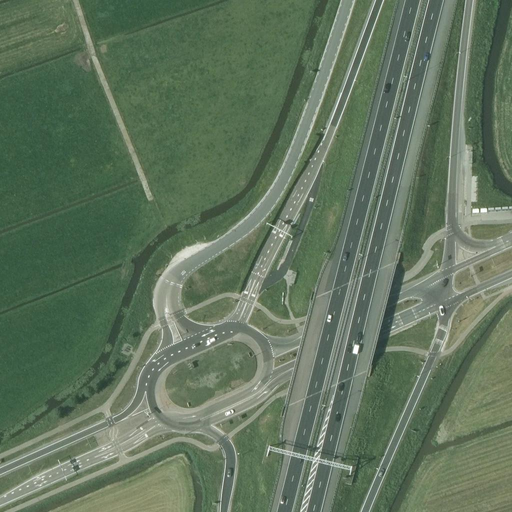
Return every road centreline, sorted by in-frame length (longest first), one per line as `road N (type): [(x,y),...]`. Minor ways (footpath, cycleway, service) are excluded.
road 1 (motorway): [(412,0),(283,511)]
road 2 (motorway): [(312,511),(435,0)]
road 3 (motorway): [(379,0),(316,165),(232,328)]
road 4 (tertiary): [(348,0),(267,206),(169,285)]
road 5 (motorway): [(450,231),(469,0)]
road 6 (motorway): [(364,511),(433,354),(447,302)]
road 7 (track): [(74,0),(146,199)]
road 8 (primary): [(448,270),(398,299),(267,349)]
road 9 (primary): [(147,384),(124,414),(0,472)]
road 10 (primary): [(292,368),(447,302)]
